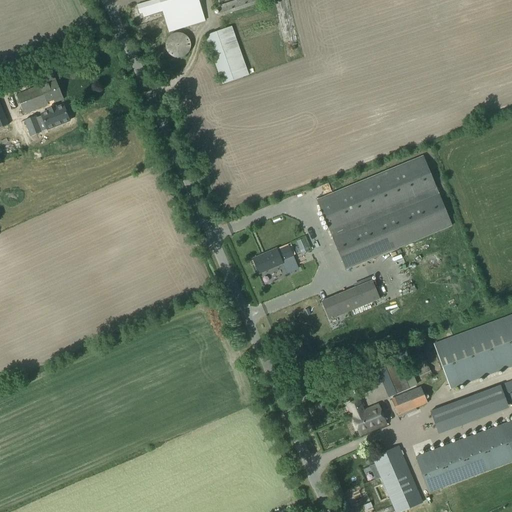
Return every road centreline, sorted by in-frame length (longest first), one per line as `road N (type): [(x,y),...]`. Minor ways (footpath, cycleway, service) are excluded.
road 1 (unclassified): [(327,511),(104,0)]
road 2 (track): [(0,90),(122,39)]
